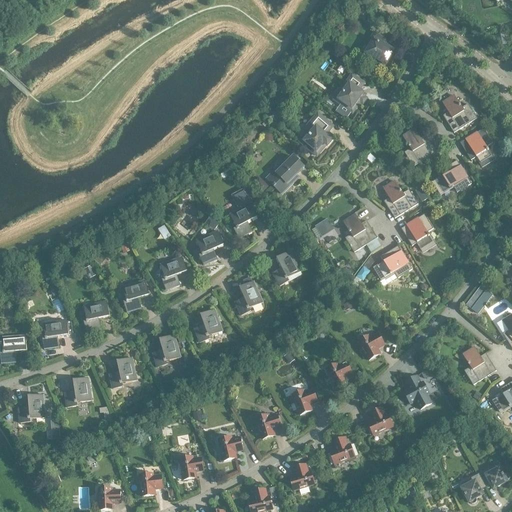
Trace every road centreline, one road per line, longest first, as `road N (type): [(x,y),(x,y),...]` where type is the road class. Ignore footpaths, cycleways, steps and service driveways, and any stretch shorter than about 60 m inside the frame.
road 1 (residential): [(0,388),(134,334),(209,291),(338,174)]
road 2 (residential): [(173,511),(353,407),(452,310)]
